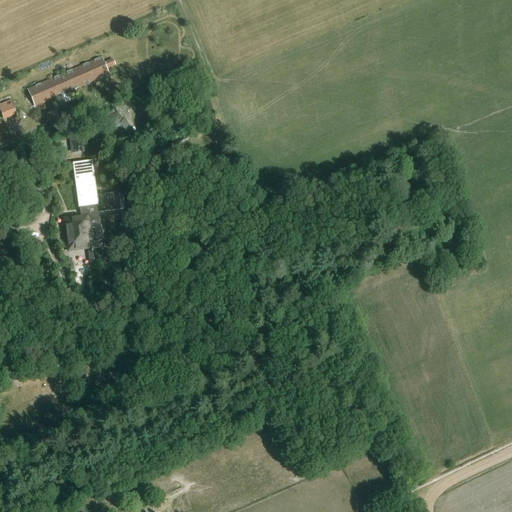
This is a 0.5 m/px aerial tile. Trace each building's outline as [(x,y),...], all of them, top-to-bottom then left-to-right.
[(102,58),(27,90),(35,109),(110,76),(102,58)] [(113,59),(105,63),(108,69),(116,66),(113,59)] [(10,101),(0,105),(0,111),(3,117),(15,112),(10,101)] [(118,132),(124,142),(135,135),(125,117),(120,120),(115,112),(102,120),(111,136),(118,132)] [(82,138),(71,139),(72,153),(84,152),(82,138)] [(97,195),(93,162),(73,164),(79,207),(81,207),(83,217),(67,219),(70,251),(92,248),(93,248),(93,247),(97,246),(98,249),(103,248),(102,235),(104,235),(103,232),(101,232),(99,213),(125,210),(123,192),(97,195)] [(142,485),(130,489),(133,495),(144,491),(142,485)]
